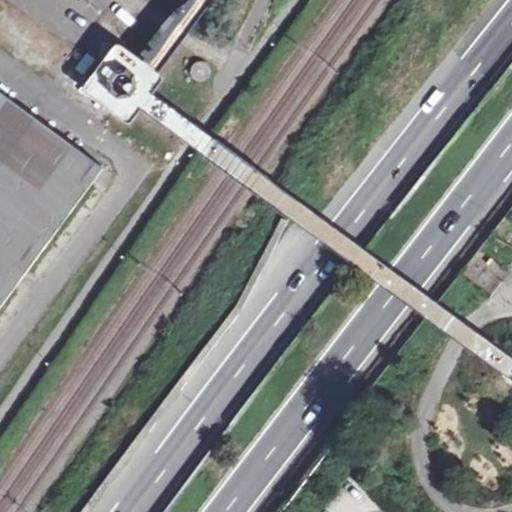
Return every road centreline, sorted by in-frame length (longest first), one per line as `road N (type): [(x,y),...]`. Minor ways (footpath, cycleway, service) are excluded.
road 1 (trunk): [(511,24),(133,511)]
road 2 (trunk): [(227,511),(511,146)]
